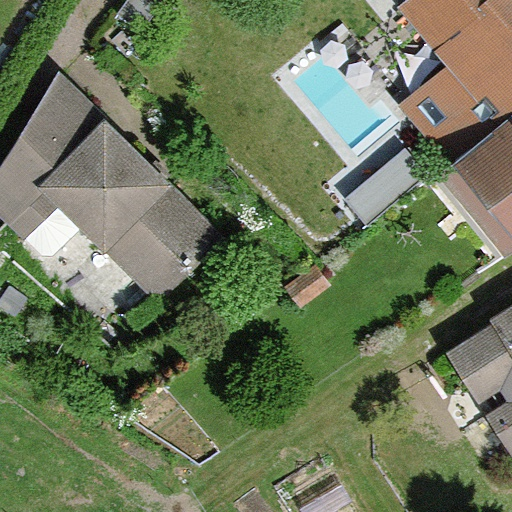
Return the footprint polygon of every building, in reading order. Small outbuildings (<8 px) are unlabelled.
[(500,114),(511,104),(511,0),(410,0),(403,7),(453,65),(410,104),(453,155),(500,114)] [(160,293),(220,236),(61,78),(0,173),(0,203),(13,217),(49,181),(160,293)] [(457,160),(511,221),(511,104),(500,114),(506,121),(457,160)] [(426,171),(407,148),(347,198),(366,221),(426,171)] [(49,181),(13,217),(0,230),(0,247),(109,342),(160,293),(49,181)] [(511,314),(458,349),(485,391),(511,373),(511,407),(501,415),(511,432),(511,314)]
